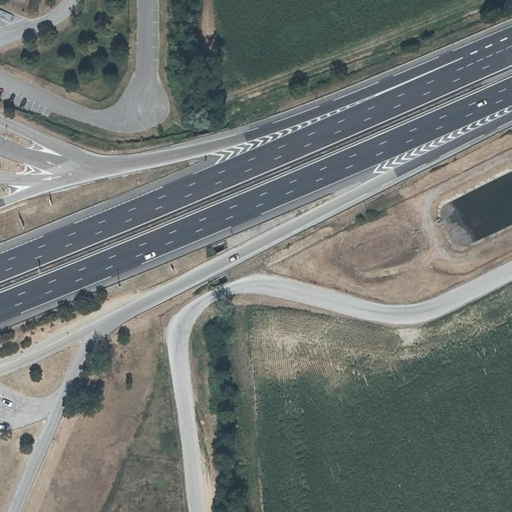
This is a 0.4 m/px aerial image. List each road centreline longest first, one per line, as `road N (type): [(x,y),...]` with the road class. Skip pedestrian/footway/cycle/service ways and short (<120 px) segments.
road 1 (motorway): [(0,305),(511,90)]
road 2 (unclassified): [(511,268),(427,310),(378,315),(263,285),(222,289),(189,311),(173,347),(196,511)]
road 3 (motorway): [(491,58),(0,266)]
road 4 (motorway): [(98,326),(511,115)]
road 5 (motorway): [(491,58),(439,60),(245,136),(94,166)]
road 6 (track): [(479,0),(250,94)]
